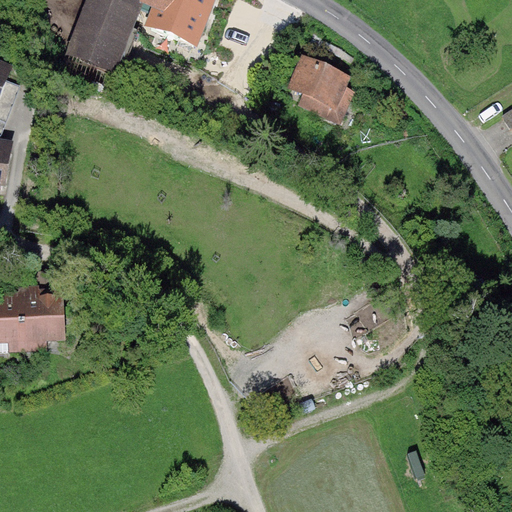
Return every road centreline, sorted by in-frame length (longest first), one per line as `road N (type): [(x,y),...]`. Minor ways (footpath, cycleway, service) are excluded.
road 1 (track): [(303,0),(256,90),(230,105),(230,118),(337,186),(402,248),(427,314),(429,352),(407,385),(235,453)]
road 2 (residential): [(256,511),(184,326),(152,297),(57,256),(0,244)]
road 3 (tertiary): [(511,215),(431,102),(335,11),(312,0)]
